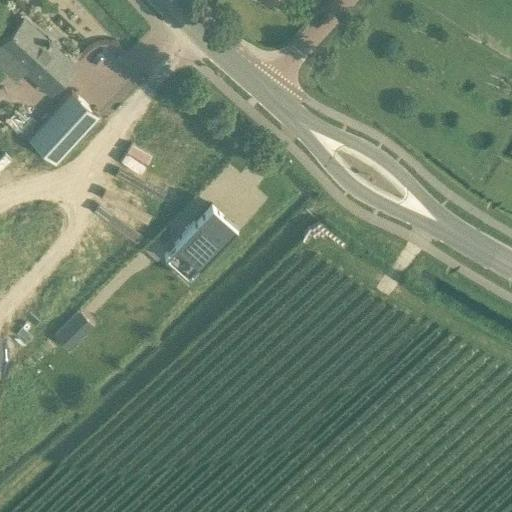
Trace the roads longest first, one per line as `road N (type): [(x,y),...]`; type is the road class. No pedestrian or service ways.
road 1 (secondary): [(308,130),(326,164),(351,187),(385,208),(436,222)]
road 2 (secondary): [(436,222),(376,154),(308,130)]
road 3 (secondary): [(264,92),(164,0)]
